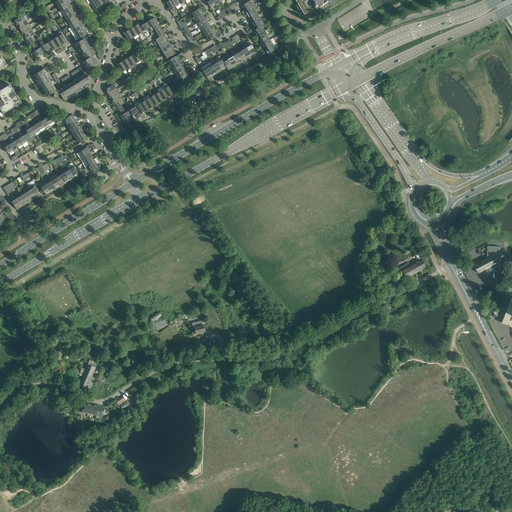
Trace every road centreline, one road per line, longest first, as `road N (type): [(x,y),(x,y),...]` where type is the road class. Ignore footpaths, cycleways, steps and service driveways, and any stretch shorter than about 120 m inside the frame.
road 1 (unclassified): [(28,385),(101,401),(184,361),(280,356),(448,266)]
road 2 (secondary): [(141,200),(347,86)]
road 3 (secondary): [(335,66),(131,183)]
road 4 (secondary): [(0,283),(141,200)]
road 5 (secondary): [(497,0),(346,60)]
road 6 (secondary): [(131,183),(0,265)]
road 7 (secondary): [(382,67),(511,7)]
road 8 (residential): [(89,113),(122,18),(147,2)]
road 9 (residential): [(192,55),(242,26),(234,14),(217,24),(201,0)]
